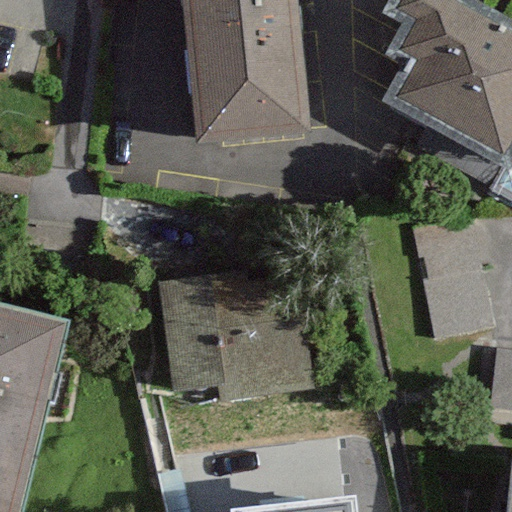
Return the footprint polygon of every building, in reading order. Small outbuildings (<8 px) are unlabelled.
[(293,0),(191,0),(205,124),(305,114),(293,0)] [(511,144),(511,33),(453,0),(404,0),(397,12),(418,24),(401,54),(421,65),(403,98),(505,157),(511,144)] [(474,216),(416,228),(438,336),(497,324),(474,216)] [(317,285),(177,289),(181,393),(230,392),(231,403),(295,401),(294,383),(320,382),(317,285)] [(25,511),(70,341),(0,323),(0,511),(25,511)] [(511,350),(501,349),(494,410),(511,411),(511,350)] [(360,511),(357,484),(232,499),(233,511),(360,511)]
